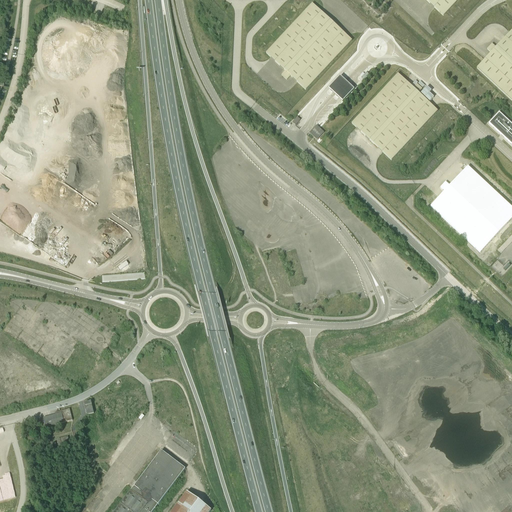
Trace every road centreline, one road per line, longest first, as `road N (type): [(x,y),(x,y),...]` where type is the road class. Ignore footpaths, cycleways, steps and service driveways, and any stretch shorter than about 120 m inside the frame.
road 1 (trunk): [(148,0),(184,219),(259,511)]
road 2 (trunk): [(268,511),(193,217),(157,0)]
road 3 (tertiary): [(384,307),(344,232),(231,122),(201,72),(178,0)]
road 4 (trunk): [(254,304),(205,174),(164,0)]
road 5 (trunk): [(139,0),(159,291)]
road 6 (trunk): [(171,335),(231,511)]
road 7 (trunk): [(290,511),(261,333)]
road 8 (unclassified): [(0,420),(97,388),(150,331)]
road 9 (unclassified): [(0,123),(19,68),(25,0)]
